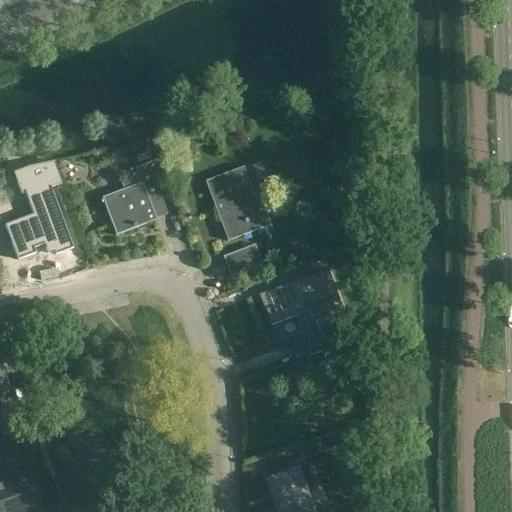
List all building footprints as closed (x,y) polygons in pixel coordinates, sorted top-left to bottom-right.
[(141,162),(149,159),(145,149),(137,152),(141,162)] [(156,222),(148,199),(170,191),(158,160),(135,169),(137,176),(120,182),(124,191),(102,200),(115,237),(156,222)] [(245,168),(207,183),(229,243),(272,227),(262,200),(258,202),(245,168)] [(34,219),(6,230),(17,260),(35,254),(33,249),(44,245),(48,254),(71,246),(48,184),(24,193),(34,219)] [(304,238),(288,244),(292,256),(308,250),(304,238)] [(257,246),(226,258),(232,276),(263,264),(257,246)] [(330,269),(260,295),(272,326),(298,317),(312,355),(347,342),(338,317),(346,314),(330,269)] [(0,394),(11,391),(0,362),(0,394)] [(316,511),(300,468),(266,480),(278,511),(316,511)] [(0,511),(39,511),(43,511),(28,471),(0,481),(0,511)]
